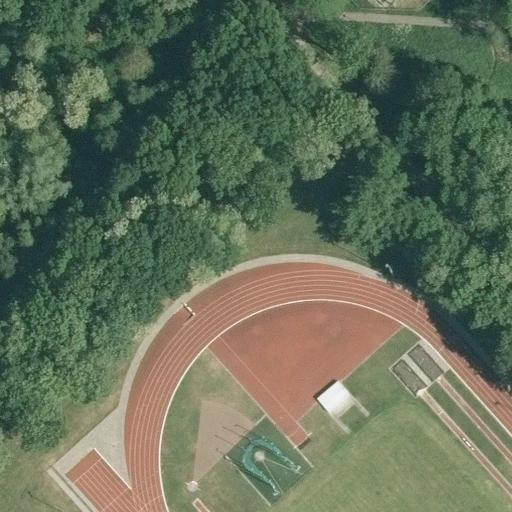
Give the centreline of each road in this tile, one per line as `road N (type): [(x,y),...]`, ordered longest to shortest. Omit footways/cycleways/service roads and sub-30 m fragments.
road 1 (track): [(0,374),(90,267),(275,16)]
road 2 (residential): [(511,284),(259,0)]
